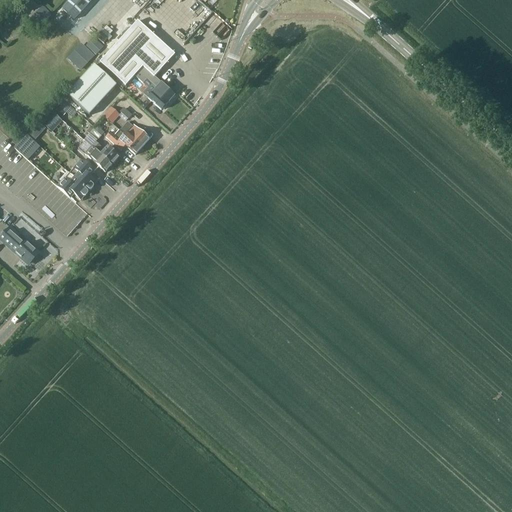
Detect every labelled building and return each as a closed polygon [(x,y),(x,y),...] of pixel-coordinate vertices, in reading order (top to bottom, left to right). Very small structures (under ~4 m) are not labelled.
[(70,0),(62,9),(74,20),(92,0),(70,0)] [(31,17),(40,26),(52,14),(43,5),(31,17)] [(212,12),(202,23),(220,40),(230,30),(212,12)] [(156,76),(176,54),(139,21),(102,63),(127,86),(144,66),(152,73),(156,77),(156,76)] [(96,56),(104,47),(93,38),(86,46),(96,56)] [(67,59),(80,70),(80,71),(95,57),(81,44),(67,59)] [(93,66),(66,96),(89,116),(116,86),(93,66)] [(163,83),(156,76),(156,77),(152,73),(148,78),(159,87),(149,98),(163,110),(164,109),(166,109),(168,106),(168,104),(176,95),(163,83)] [(53,111),(58,116),(63,110),(58,106),(53,111)] [(112,123),(121,114),(112,106),(103,115),(112,123)] [(127,119),(132,114),(125,108),(120,113),(127,119)] [(53,111),(51,113),(43,122),(51,129),(59,120),(56,117),(58,116),(53,111)] [(122,127),(120,130),(125,134),(127,133),(143,147),(144,146),(152,137),(144,130),(141,134),(133,126),(132,127),(126,122),(122,127)] [(110,132),(106,137),(122,150),(126,146),(136,155),(143,147),(127,133),(125,134),(120,130),(125,135),(120,140),(110,132)] [(0,170),(19,188),(37,168),(0,134),(0,170)] [(108,147),(102,153),(94,163),(107,174),(120,159),(108,147)] [(84,161),(72,175),(91,192),(92,191),(94,191),(96,188),(96,186),(99,183),(90,175),(94,171),(96,173),(97,172),(84,161)] [(91,192),(72,175),(60,188),(73,200),(73,199),(71,197),(74,193),(84,201),(87,197),(88,197),(91,195),(91,193),(91,192)] [(15,226),(37,247),(44,239),(22,218),(15,226)] [(0,241),(27,266),(38,253),(31,247),(29,249),(16,238),(18,236),(10,228),(0,239),(0,241)]
